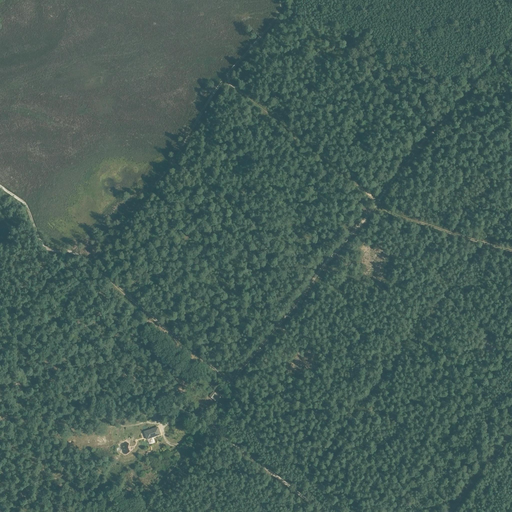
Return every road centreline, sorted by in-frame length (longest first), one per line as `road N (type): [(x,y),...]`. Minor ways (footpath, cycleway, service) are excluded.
road 1 (track): [(91,263),(230,382),(231,397),(211,424)]
road 2 (track): [(377,204),(230,382)]
road 3 (track): [(225,79),(173,163),(91,263)]
road 4 (track): [(377,204),(511,42)]
road 5 (track): [(377,204),(225,79)]
road 6 (track): [(211,424),(324,511)]
road 7 (unknown): [(511,250),(377,204)]
